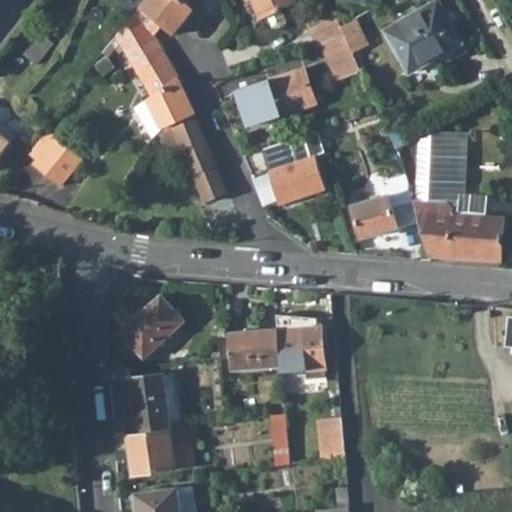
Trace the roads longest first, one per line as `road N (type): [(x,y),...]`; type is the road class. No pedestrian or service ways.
road 1 (residential): [(269,265),(183,51),(223,10)]
road 2 (residential): [(88,242),(84,310),(101,511)]
road 3 (residential): [(511,286),(269,265)]
road 4 (residential): [(269,265),(88,242)]
